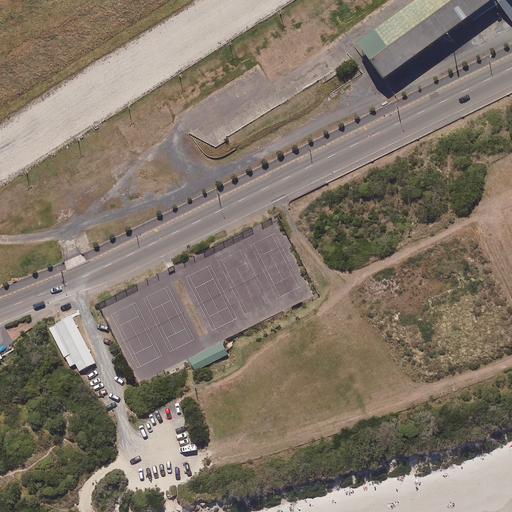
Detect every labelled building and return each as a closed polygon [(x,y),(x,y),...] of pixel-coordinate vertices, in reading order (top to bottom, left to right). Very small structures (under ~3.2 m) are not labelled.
[(489,0),(413,0),(353,44),(380,80),(489,0)] [(511,0),(492,0),(511,23),(511,0)] [(287,231),(277,212),(173,265),(167,268),(99,303),(95,305),(101,316),(112,338),(118,350),(125,362),(137,385),(140,384),(164,371),(188,359),(222,342),(319,292),(287,231)] [(95,362),(72,318),(57,325),(50,329),(69,366),(74,364),(78,371),(95,362)] [(228,355),(222,342),(188,359),(190,364),(194,372),(201,368),(228,355)] [(123,472),(124,476),(129,498),(186,484),(181,463),(135,474),(134,469),(123,472)]
